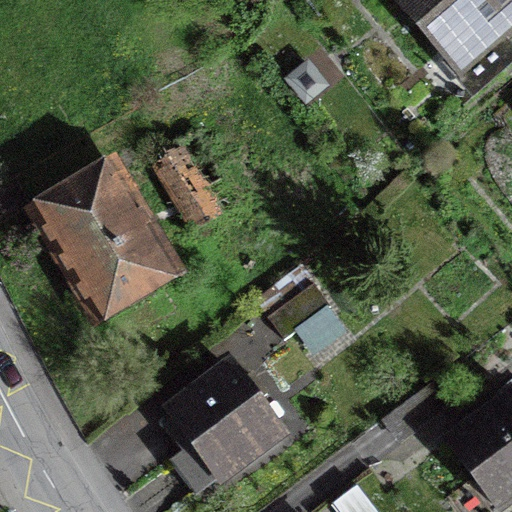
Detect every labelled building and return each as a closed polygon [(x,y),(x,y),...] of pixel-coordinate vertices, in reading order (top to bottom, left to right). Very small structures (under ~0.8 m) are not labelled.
[(511,0),(391,0),(468,87),(508,52),(497,39),(511,25),(511,0)] [(234,207),(195,137),(147,163),(188,233),(234,207)] [(80,196),(36,222),(90,314),(169,268),(115,176),(80,196)] [(328,310),(311,287),(265,321),(282,344),(328,310)] [(181,454),(168,464),(194,498),(277,436),(254,405),(264,397),(253,382),(242,390),(228,371),(170,415),(173,420),(162,429),(181,454)] [(446,444),(497,511),(511,500),(511,396),(511,395),(446,444)] [(373,511),(363,498),(344,511),(373,511)]
